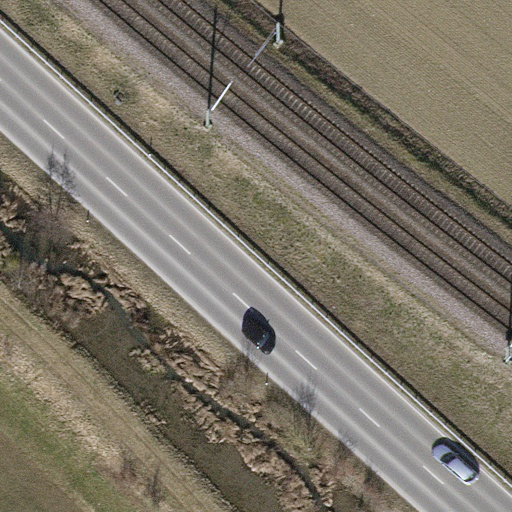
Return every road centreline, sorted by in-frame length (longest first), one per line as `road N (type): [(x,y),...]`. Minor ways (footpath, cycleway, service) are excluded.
road 1 (primary): [(0,76),(480,511)]
road 2 (track): [(199,511),(0,309)]
